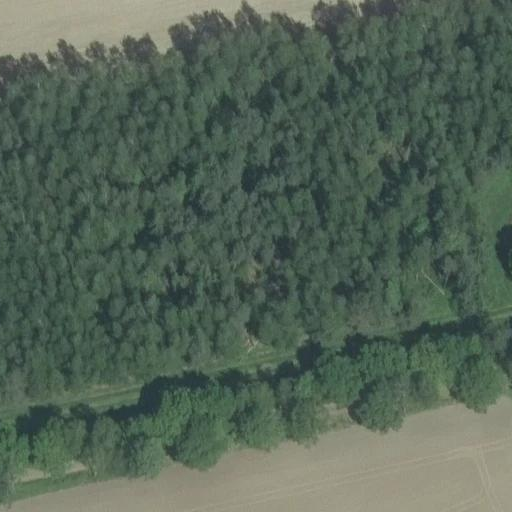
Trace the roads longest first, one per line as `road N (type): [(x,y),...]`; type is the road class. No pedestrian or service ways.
road 1 (track): [(0,418),(511,307)]
road 2 (track): [(0,482),(511,372)]
